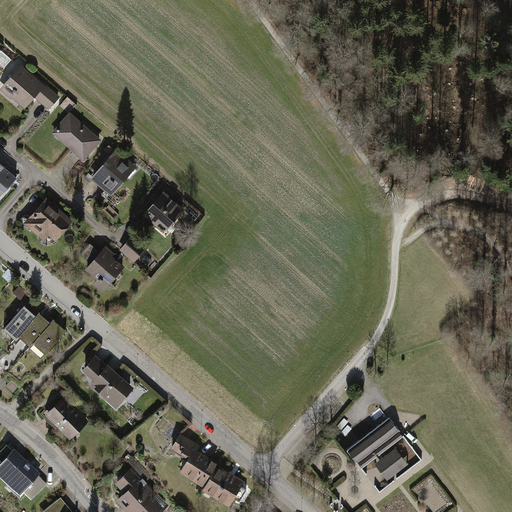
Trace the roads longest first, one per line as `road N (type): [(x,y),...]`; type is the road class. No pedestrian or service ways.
road 1 (residential): [(264,468),(0,239)]
road 2 (track): [(368,347),(386,316),(408,210),(458,194),(511,209)]
road 3 (track): [(393,196),(252,0)]
road 4 (unclassified): [(264,468),(368,347)]
road 5 (residential): [(97,511),(40,443),(0,413)]
road 6 (track): [(1,414),(98,325)]
